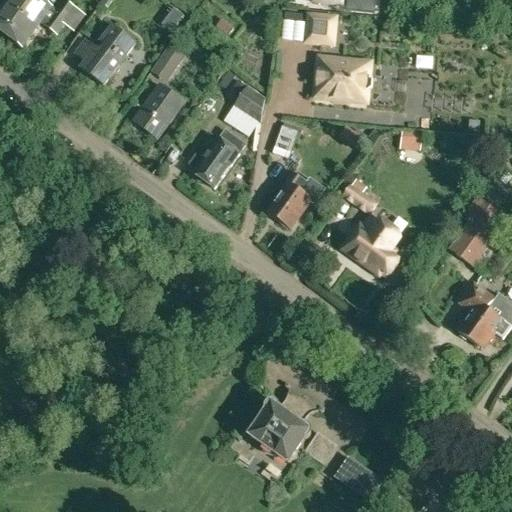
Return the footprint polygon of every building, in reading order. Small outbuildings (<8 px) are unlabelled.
[(6,0),(0,9),(0,32),(8,38),(35,0),(6,0)] [(35,0),(8,38),(23,49),(41,24),(57,37),(77,9),(64,0),(62,0),(55,10),(52,9),(40,0),(35,0)] [(107,8),(113,0),(103,0),(101,3),(107,8)] [(306,43),(320,45),(334,46),(337,19),(309,16),(306,43)] [(219,29),(228,35),(233,28),(224,22),(219,29)] [(80,71),(103,88),(135,45),(113,28),(101,44),(107,49),(103,55),(86,42),(74,57),(85,65),(80,71)] [(151,74),(166,85),(185,58),(170,47),(151,74)] [(274,74),(280,74),(283,55),(276,54),(274,74)] [(370,74),(371,64),(319,60),(315,100),(367,104),(369,91),(374,87),(374,79),(370,74)] [(241,95),(246,87),(238,81),(232,89),(241,95)] [(223,122),(248,138),(258,124),(261,126),(265,100),(247,87),(223,122)] [(135,124),(158,141),(184,104),(161,88),(135,124)] [(469,121),(468,131),(479,132),(480,123),(469,121)] [(273,154),(288,160),(297,133),(282,128),(273,154)] [(194,176),(216,191),(247,147),(226,132),(205,161),(196,155),(189,164),(198,170),(194,176)] [(289,187),(269,214),(290,230),(310,203),(315,206),(326,191),(310,179),(307,184),(293,174),(285,184),(289,187)] [(342,198),(369,217),(379,205),(364,194),(369,187),(357,179),(342,198)] [(482,198),(499,210),(508,196),(492,185),(482,198)] [(450,252),(473,268),(497,235),(487,227),(497,212),(478,198),(464,218),(469,222),(468,224),(469,225),(450,252)] [(381,274),(388,278),(391,275),(397,266),(399,261),(394,257),(396,254),(391,250),(398,240),(397,234),(384,224),(380,229),(371,222),(364,231),(360,228),(343,251),(379,277),(381,274)] [(459,334),(482,350),(493,334),(503,341),(511,328),(511,306),(498,296),(494,302),(474,287),(460,306),(470,314),(466,319),(468,321),(459,334)] [(277,457),(288,464),(305,440),(307,439),(308,438),(309,437),(310,436),(310,435),(310,434),(310,432),(310,431),(309,430),(309,429),(308,428),(307,428),(305,427),(304,427),(303,427),(279,410),(278,408),(278,407),(277,406),(276,405),(274,405),(273,404),(272,404),(271,405),(270,405),(269,406),(268,406),(267,407),(267,408),(266,410),(266,411),(266,412),(249,436),(260,444),(260,446),(260,449),(262,452),(266,455),(270,457),(273,457),(277,457)] [(359,489),(356,493),(369,503),(383,483),(348,458),(337,474),(359,489)]
